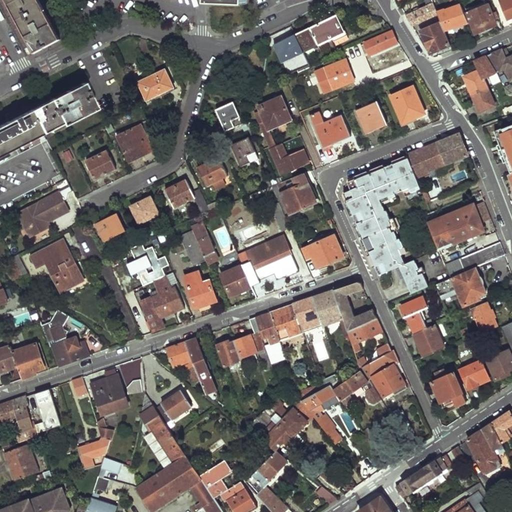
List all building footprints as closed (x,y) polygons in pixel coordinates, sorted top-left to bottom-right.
[(6,0),(35,54),(60,40),(38,0),(6,0)] [(427,0),(430,7),(410,16),(413,26),(435,16),(439,14),(437,11),(432,0),(427,0)] [(426,4),(423,0),(419,0),(413,3),(416,9),(426,4)] [(511,0),(500,0),(508,20),(511,18),(511,0)] [(489,3),(472,11),(470,7),(467,9),(477,33),(498,24),(489,3)] [(462,5),(445,11),(444,9),(437,11),(439,14),(445,31),(469,22),(462,5)] [(439,14),(435,16),(437,24),(422,31),(432,53),(451,45),(445,31),(439,14)] [(345,37),(335,16),(310,28),(319,48),(319,49),(345,37)] [(319,48),(310,28),(295,35),(304,55),(319,48)] [(370,56),(398,43),(392,32),(364,44),(370,56)] [(304,55),(295,35),(276,44),(285,64),(304,55)] [(511,56),(510,57),(507,58),(503,49),(488,56),(498,73),(507,69),(511,80),(511,56)] [(488,56),(476,61),(481,70),(485,79),(499,74),(498,73),(488,56)] [(355,80),(347,62),(335,68),(333,63),(324,68),(334,90),(355,80)] [(173,87),(165,70),(138,83),(147,100),(151,99),(153,101),(169,93),(167,90),(173,87)] [(481,70),(465,76),(473,94),(488,87),(485,79),(481,70)] [(97,110),(83,83),(51,99),(48,94),(27,104),(43,134),(62,123),(64,126),(97,110)] [(425,111),(416,86),(392,96),(403,124),(414,119),(413,116),(425,111)] [(488,87),(473,94),(480,112),(497,105),(488,87)] [(290,120),(280,96),(258,106),(260,111),(255,114),(282,175),(309,162),(303,149),(286,156),(281,143),(275,146),(268,130),(290,120)] [(387,124),(378,101),(357,110),(367,133),(387,124)] [(0,154),(43,134),(27,104),(5,115),(8,122),(0,125),(0,154)] [(243,125),(233,104),(216,112),(226,133),(243,125)] [(349,134),(342,115),(325,123),(320,112),(309,117),(323,149),(333,144),(332,141),(349,134)] [(154,151),(141,125),(117,137),(130,163),(154,151)] [(511,127),(491,136),(509,175),(511,173),(511,127)] [(467,156),(459,134),(408,155),(416,175),(467,156)] [(259,160),(250,139),(232,148),(242,168),(259,160)] [(46,140),(41,143),(47,152),(52,149),(46,140)] [(67,162),(74,159),(69,149),(62,152),(67,162)] [(117,170),(108,152),(87,163),(95,180),(117,170)] [(416,175),(408,155),(392,161),(394,164),(386,167),(385,164),(374,168),(348,179),(345,196),(353,218),(356,216),(360,224),(357,226),(361,237),(374,268),(377,267),(381,276),(401,267),(412,294),(430,287),(425,274),(423,275),(420,270),(417,261),(408,264),(404,255),(402,249),(404,249),(400,240),(399,241),(395,232),(393,226),(394,225),(391,219),(388,211),(387,211),(384,203),(382,200),(388,197),(390,200),(397,197),(396,192),(404,189),(409,187),(411,191),(421,187),(416,175)] [(229,177),(220,158),(197,170),(205,188),(214,184),(224,179),(229,177)] [(317,203),(306,174),(272,188),(277,199),(283,197),(291,214),(317,203)] [(228,186),(224,179),(214,184),(217,191),(228,186)] [(206,204),(199,189),(192,193),(186,180),(166,190),(175,208),(194,199),(202,217),(210,213),(206,204)] [(411,191),(409,187),(404,189),(407,197),(413,195),(411,191)] [(431,201),(427,190),(423,192),(428,203),(431,201)] [(67,207),(60,192),(19,212),(31,238),(52,227),(49,221),(60,216),(58,212),(67,207)] [(159,214),(151,197),(132,207),(140,224),(159,214)] [(220,209),(215,201),(206,204),(210,213),(220,209)] [(485,201),(474,205),(484,232),(495,227),(488,210),(485,201)] [(290,228),(279,202),(271,206),(282,232),(290,228)] [(484,232),(474,205),(428,223),(440,250),(484,232)] [(67,207),(58,212),(60,216),(69,212),(67,207)] [(126,232),(117,214),(113,216),(122,234),(126,232)] [(122,234),(113,216),(96,224),(105,243),(122,234)] [(401,229),(396,217),(391,219),(394,225),(393,226),(395,232),(401,229)] [(218,259),(202,224),(192,229),(196,239),(198,243),(206,260),(208,263),(218,259)] [(198,243),(189,248),(187,244),(196,239),(192,229),(192,228),(179,234),(186,249),(194,267),(206,260),(198,243)] [(344,257),(334,235),(309,246),(314,257),(319,268),(344,257)] [(295,265),(282,237),(247,253),(249,258),(240,261),(242,264),(251,286),(259,283),(259,282),(268,277),(264,267),(279,261),(283,271),(295,265)] [(198,243),(196,239),(187,244),(189,248),(198,243)] [(65,249),(61,242),(32,258),(42,277),(52,272),(62,293),(83,282),(73,262),(74,261),(68,248),(65,249)] [(505,255),(500,242),(448,265),(453,277),(505,255)] [(131,249),(142,271),(138,273),(144,286),(154,281),(166,276),(163,268),(170,265),(165,256),(158,259),(152,247),(145,250),(142,244),(131,249)] [(314,257),(309,246),(304,249),(308,259),(314,257)] [(249,258),(247,253),(238,257),(240,261),(249,258)] [(28,272),(19,254),(13,257),(21,276),(28,272)] [(21,276),(13,257),(5,261),(15,279),(21,276)] [(251,286),(242,264),(221,274),(231,297),(252,287),(251,286)] [(488,296),(476,269),(454,279),(453,277),(436,284),(440,296),(457,289),(465,306),(488,296)] [(217,300),(210,280),(202,283),(199,271),(186,276),(196,307),(217,300)] [(185,308),(176,286),(171,288),(166,276),(154,281),(159,293),(142,302),(154,331),(165,326),(162,318),(185,308)] [(0,304),(9,301),(1,281),(0,281),(0,304)] [(354,316),(347,295),(364,289),(362,283),(358,282),(334,290),(348,332),(377,318),(373,308),(354,316)] [(348,332),(334,290),(314,297),(324,326),(339,321),(344,337),(349,335),(348,332)] [(324,326),(314,297),(294,304),(304,332),(312,356),(318,354),(310,331),(324,326)] [(429,308),(424,297),(402,306),(407,318),(410,316),(417,333),(428,327),(421,312),(429,308)] [(499,326),(489,303),(473,310),(473,308),(461,313),(464,319),(476,314),(484,332),(499,326)] [(304,332),(294,304),(270,312),(280,340),(304,332)] [(71,317),(58,309),(53,319),(65,327),(71,317)] [(280,340),(270,312),(250,319),(255,334),(259,332),(264,343),(275,340),(283,363),(287,362),(280,340)] [(383,331),(377,318),(348,332),(349,335),(355,353),(359,350),(356,343),(383,331)] [(53,319),(51,322),(64,329),(65,327),(53,319)] [(60,366),(90,355),(86,342),(80,344),(77,337),(67,340),(65,337),(67,337),(66,337),(69,332),(64,329),(51,322),(49,326),(43,329),(50,347),(53,346),(60,366)] [(445,348),(435,325),(428,327),(417,333),(414,334),(424,357),(445,348)] [(258,358),(256,352),(261,350),(266,363),(271,361),(264,343),(259,332),(255,334),(236,341),(243,359),(245,363),(258,358)] [(210,371),(197,338),(186,341),(201,382),(206,393),(216,390),(208,372),(210,371)] [(243,359),(236,341),(230,343),(229,340),(217,345),(226,366),(243,359)] [(201,382),(186,341),(167,348),(174,366),(185,362),(186,365),(182,366),(187,381),(193,385),(201,382)] [(46,370),(37,344),(14,352),(18,363),(23,379),(46,370)] [(392,351),(388,344),(358,361),(360,369),(362,368),(392,351)] [(14,352),(12,346),(0,350),(0,376),(0,369),(18,363),(14,352)] [(400,362),(394,350),(392,351),(362,368),(369,380),(373,377),(384,397),(406,384),(395,365),(400,362)] [(511,368),(511,356),(509,350),(487,360),(496,380),(511,373),(509,370),(511,368)] [(489,376),(481,360),(461,369),(469,388),(483,383),(481,380),(489,376)] [(447,375),(445,370),(436,374),(438,379),(447,375)] [(337,395),(346,408),(353,402),(353,401),(349,395),(361,386),(364,387),(366,391),(365,396),(370,402),(374,404),(382,399),(369,380),(368,382),(361,372),(347,383),(343,378),(330,385),(337,395)] [(467,402),(455,372),(447,375),(438,379),(432,382),(444,408),(456,403),(457,407),(467,402)] [(129,405),(119,376),(93,384),(104,414),(129,405)] [(88,392),(83,377),(73,381),(78,396),(88,392)] [(316,407),(337,395),(330,385),(302,401),(310,411),(334,442),(339,439),(332,430),(333,423),(327,415),(323,417),(316,407)] [(218,396),(216,390),(206,393),(205,393),(211,399),(218,396)] [(193,407),(182,391),(155,409),(166,425),(193,407)] [(155,409),(145,394),(141,416),(173,465),(167,469),(139,486),(153,510),(192,485),(203,503),(201,504),(203,508),(206,506),(209,511),(223,511),(215,499),(200,476),(176,440),(166,425),(155,409)] [(27,396),(0,405),(0,407),(4,421),(17,416),(26,441),(40,436),(35,422),(32,423),(27,407),(30,406),(27,396)] [(304,417),(310,411),(302,401),(285,421),(299,433),(309,422),(304,417)] [(285,421),(268,407),(257,418),(248,428),(276,450),(285,440),(289,444),(299,433),(285,421)] [(416,432),(403,409),(392,416),(413,449),(420,444),(414,433),(416,432)] [(511,412),(511,410),(493,423),(503,443),(511,438),(511,434),(508,429),(511,426),(511,412)] [(256,414),(244,419),(248,428),(257,418),(256,414)] [(173,465),(141,416),(139,428),(167,469),(173,465)] [(468,439),(486,472),(497,466),(495,461),(498,460),(496,457),(498,456),(495,450),(499,448),(501,452),(506,449),(503,443),(493,423),(489,425),(472,437),(468,439)] [(122,441),(124,432),(99,428),(102,439),(110,440),(122,441)] [(398,459),(384,438),(372,445),(387,466),(398,459)] [(97,457),(105,454),(110,440),(102,439),(102,441),(79,448),(85,469),(99,465),(97,457)] [(40,472),(30,444),(18,448),(16,444),(5,448),(17,481),(40,472)] [(452,450),(459,461),(466,457),(459,446),(452,450)] [(287,463),(277,452),(247,482),(272,511),(286,511),(291,508),(268,482),(287,463)] [(445,454),(397,487),(404,496),(452,465),(445,454)] [(121,470),(124,462),(110,458),(108,466),(121,470)] [(234,472),(226,459),(200,476),(215,499),(221,495),(226,502),(228,501),(235,511),(251,511),(258,508),(242,482),(230,489),(223,478),(234,472)] [(344,482),(331,467),(322,475),(337,488),(344,482)] [(53,477),(51,471),(44,473),(46,479),(53,477)] [(95,489),(106,493),(110,481),(98,477),(95,489)] [(466,489),(470,496),(477,493),(482,500),(489,496),(480,482),(466,489)] [(339,499),(323,487),(316,493),(330,505),(339,499)] [(30,501),(2,511),(70,511),(63,491),(36,501),(38,505),(32,507),(31,503),(30,501)] [(393,511),(383,496),(358,511),(393,511)] [(85,511),(117,511),(118,509),(89,499),(88,505),(85,511)] [(474,511),(467,500),(447,511),(474,511)] [(85,511),(88,505),(80,503),(77,511),(85,511)]
